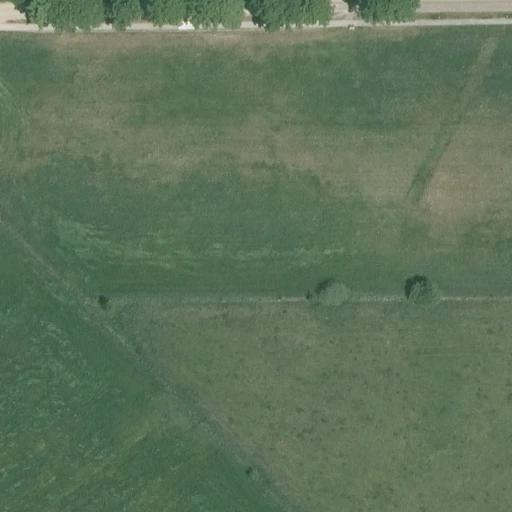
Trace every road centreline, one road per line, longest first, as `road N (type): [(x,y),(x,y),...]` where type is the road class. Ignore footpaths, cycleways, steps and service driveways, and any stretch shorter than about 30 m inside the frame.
road 1 (track): [(0,13),(277,10)]
road 2 (unclassified): [(277,10),(511,7)]
